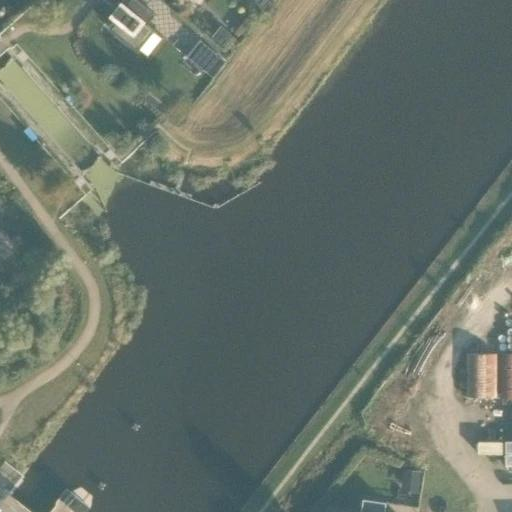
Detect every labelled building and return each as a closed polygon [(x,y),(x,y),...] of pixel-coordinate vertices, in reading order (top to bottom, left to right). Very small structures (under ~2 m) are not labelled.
[(156,15),(137,0),(133,0),(127,8),(123,5),(115,15),(119,18),(111,28),(119,34),(118,36),(129,45),(131,43),(139,50),(154,31),(156,33),(156,32),(147,24),(154,15),(155,16),(156,15)] [(212,37),(223,45),(231,35),(221,26),(212,37)] [(187,56),(203,69),(217,53),(200,39),(187,56)] [(498,354),(467,353),(467,398),(497,398),(498,354)] [(501,399),(511,398),(511,353),(501,353),(501,399)] [(511,454),(490,458),(493,479),(511,475),(511,454)] [(421,471),(404,469),(401,491),(418,493),(421,471)] [(85,511),(88,510),(92,496),(80,487),(71,491),(66,488),(55,502),(56,505),(49,511),(85,511)] [(384,511),(386,503),(366,500),(363,511),(340,511),(336,511),(335,511),(384,511)]
